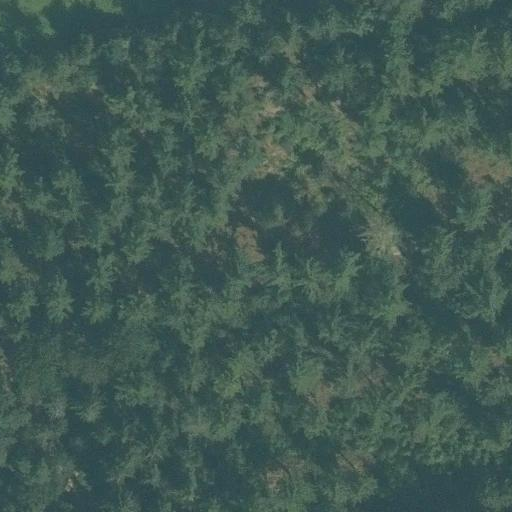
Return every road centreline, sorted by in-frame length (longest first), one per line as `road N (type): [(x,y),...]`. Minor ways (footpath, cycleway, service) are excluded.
road 1 (track): [(511,219),(4,325)]
road 2 (track): [(86,511),(4,325)]
